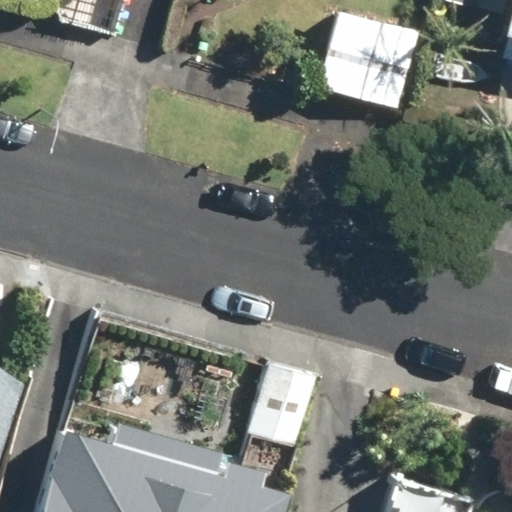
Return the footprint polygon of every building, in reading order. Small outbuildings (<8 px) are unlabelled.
[(511,0),(495,0),(487,32),(497,35),(491,56),(511,61),(511,0)] [(410,32),(327,10),(306,87),(388,109),(410,32)] [(312,375),(260,361),(240,434),(291,448),(312,375)] [(85,432),(39,419),(12,511),(264,511),(271,485),(242,477),(247,461),(203,449),(199,464),(193,463),(199,441),(91,410),(85,432)] [(458,498),(380,477),(371,511),(479,511),(458,507),(458,498)]
